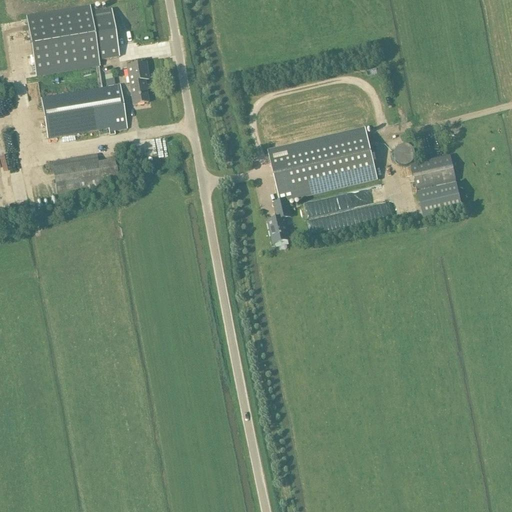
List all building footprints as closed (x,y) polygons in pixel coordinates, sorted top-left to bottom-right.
[(27,19),(36,77),(99,66),(98,61),(119,58),(111,11),(90,14),(90,9),(27,19)] [(148,103),(144,82),(148,81),(146,65),(126,68),(132,106),(148,103)] [(108,130),(109,133),(127,130),(120,86),(40,99),(47,140),(108,130)] [(272,172),(279,202),(280,204),(287,202),(377,180),(370,149),(365,129),(268,151),(272,172)] [(456,182),(450,156),(410,165),(416,191),(456,182)] [(65,168),(47,172),(49,181),(55,180),(55,178),(66,176),(65,168)] [(383,185),(355,192),(359,208),(387,202),(383,185)] [(456,185),(417,194),(423,220),(462,212),(456,185)] [(291,217),(287,202),(280,204),(279,202),(273,203),(277,220),(267,223),(273,246),(290,242),(284,219),(291,217)]
